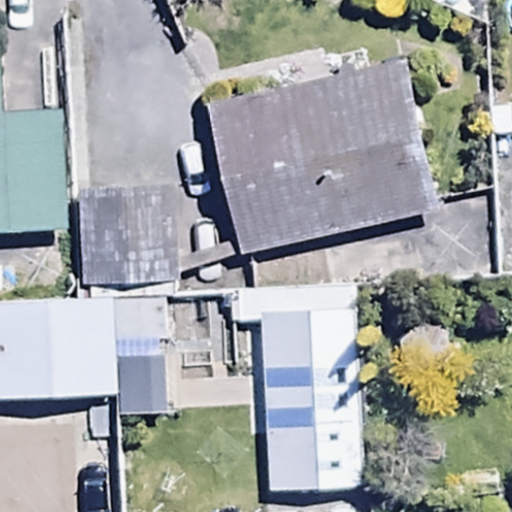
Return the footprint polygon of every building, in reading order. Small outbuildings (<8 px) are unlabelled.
[(0,248),(70,245),(63,62),(1,64),(0,43),(0,248)] [(409,71),(214,112),(246,263),(441,222),(409,71)] [(175,197),(84,202),(88,294),(180,290),(175,197)] [(115,309),(0,314),(0,413),(120,408),(115,309)] [(267,359),(272,502),(363,502),(360,317),(253,320),(253,358),(267,359)]
